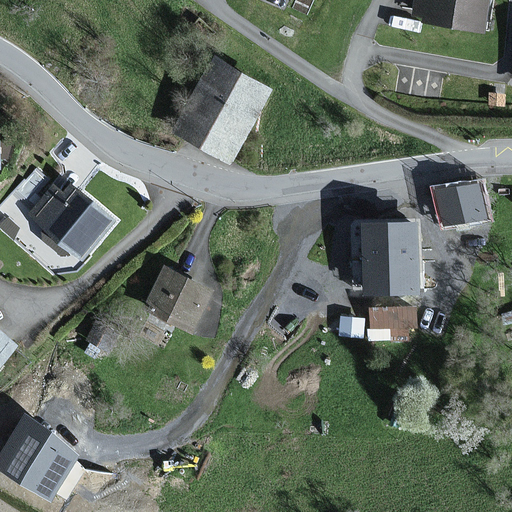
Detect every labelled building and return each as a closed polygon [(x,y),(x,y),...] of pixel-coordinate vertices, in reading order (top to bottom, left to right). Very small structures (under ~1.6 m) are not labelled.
[(495,0),(416,0),(414,15),(425,17),(424,23),(489,35),(495,0)] [(270,90),(217,60),(177,131),(230,161),(270,90)] [(120,218),(80,181),(70,192),(59,182),(32,211),(83,258),(120,218)] [(483,216),(478,186),(440,192),(445,223),(483,216)] [(418,223),(366,224),(368,292),(419,291),(418,223)] [(217,290),(169,264),(146,308),(194,333),(217,290)] [(370,302),(370,335),(419,335),(419,302),(370,302)] [(0,372),(26,343),(0,320),(0,372)] [(0,466),(50,497),(75,457),(26,416),(0,457),(0,466)]
